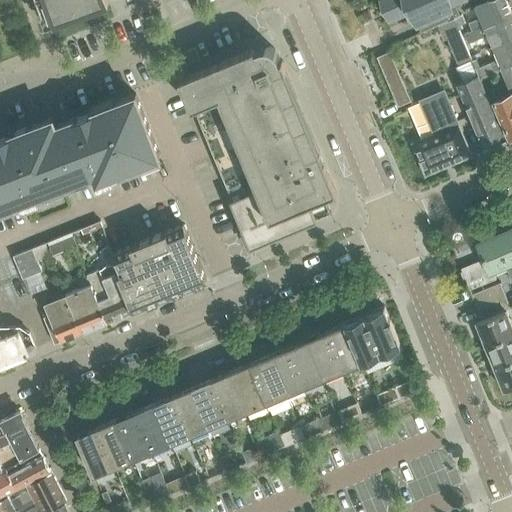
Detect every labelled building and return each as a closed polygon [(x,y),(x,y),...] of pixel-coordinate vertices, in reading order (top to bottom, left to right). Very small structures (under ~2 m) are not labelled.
[(37,0),(47,24),(109,2),(107,0),(37,0)] [(382,0),(390,19),(412,9),(416,19),(433,12),(439,25),(454,18),(461,15),(457,6),(462,4),(460,0),(382,0)] [(469,22),(473,30),(486,25),(511,13),(511,10),(507,0),(485,0),(475,5),(480,18),(469,22)] [(487,34),(492,46),(511,38),(511,13),(486,25),(473,30),(476,39),(487,34)] [(461,15),(454,18),(459,29),(463,27),(461,24),(466,22),(462,15),(461,15)] [(454,18),(439,25),(445,39),(447,38),(458,63),(471,58),(459,29),(454,18)] [(511,63),(511,62),(511,38),(492,46),(497,58),(476,67),(480,75),(480,76),(501,67),(511,63)] [(183,78),(215,157),(252,244),(331,211),(323,192),(334,187),(278,52),(275,48),(271,45),(266,44),(261,45),(183,78)] [(195,45),(185,49),(190,61),(200,57),(195,45)] [(511,65),(511,63),(501,67),(501,68),(501,69),(510,92),(493,99),(510,138),(511,136),(511,65)] [(397,67),(384,73),(392,92),(405,87),(397,67)] [(507,139),(480,76),(480,75),(457,84),(484,148),(507,139)] [(413,105),(413,106),(423,102),(436,134),(414,143),(427,172),(471,154),(444,91),(413,105)] [(0,208),(25,199),(26,202),(38,197),(37,194),(97,171),(101,182),(113,177),(112,174),(160,157),(160,156),(161,155),(137,94),(58,124),(55,117),(0,137),(0,208)] [(99,218),(90,221),(80,225),(83,234),(102,226),(99,218)] [(183,224),(112,252),(120,273),(117,275),(131,311),(205,281),(183,224)] [(485,260),(461,270),(469,289),(497,277),(494,271),(511,263),(511,237),(508,228),(477,241),(485,260)] [(76,246),(71,232),(47,242),(53,256),(76,246)] [(45,242),(32,248),(38,260),(50,255),(45,242)] [(32,248),(14,255),(23,277),(41,270),(38,260),(32,248)] [(87,272),(88,275),(106,322),(131,312),(117,275),(120,273),(115,261),(87,272)] [(83,287),(66,294),(73,311),(70,312),(72,317),(75,316),(81,332),(106,322),(88,275),(80,278),(83,287)] [(470,294),(480,318),(503,309),(504,310),(509,308),(499,282),(470,294)] [(54,343),(81,332),(75,316),(72,317),(70,312),(73,311),(66,294),(45,302),(50,313),(43,316),(54,343)] [(381,304),(364,312),(385,363),(403,356),(381,304)] [(474,320),(493,365),(511,357),(511,330),(504,310),(503,309),(480,318),(474,320)] [(344,320),(361,360),(366,371),(385,363),(364,312),(344,320)] [(344,320),(325,328),(342,368),(361,360),(344,320)] [(0,325),(0,364),(28,353),(27,352),(36,349),(29,331),(19,325),(0,325)] [(325,328),(306,336),(323,376),(342,368),(325,328)] [(306,336),(287,344),(304,384),(323,376),(306,336)] [(287,344),(268,352),(285,392),(304,384),(287,344)] [(268,352),(249,360),(266,400),(270,411),(290,403),(285,392),(268,352)] [(511,357),(493,365),(502,388),(511,384),(511,357)] [(249,360),(230,369),(247,408),(266,400),(249,360)] [(230,369),(211,377),(228,417),(247,408),(230,369)] [(211,377),(192,385),(209,425),(228,417),(211,377)] [(399,396),(420,388),(415,377),(395,385),(399,396)] [(192,385),(173,393),(190,433),(209,425),(192,385)] [(399,396),(395,385),(375,394),(376,396),(380,405),(399,396)] [(173,393),(154,401),(171,441),(190,433),(173,393)] [(376,396),(368,399),(372,408),(380,405),(376,396)] [(154,401),(135,409),(152,449),(171,441),(154,401)] [(337,410),(342,421),(361,413),(356,402),(337,410)] [(135,409),(116,417),(133,457),(152,449),(135,409)] [(0,419),(0,496),(26,483),(40,511),(45,511),(64,502),(66,500),(20,410),(0,419)] [(337,410),(318,417),(323,429),(342,422),(337,410)] [(116,417),(97,425),(113,465),(133,457),(116,417)] [(318,417),(299,425),(304,437),(323,429),(318,417)] [(93,474),(113,465),(97,425),(77,434),(93,474)] [(285,445),(304,437),(299,425),(280,433),(285,445)] [(278,430),(260,437),(267,453),(285,445),(280,433),(278,430)] [(249,448),(242,451),(246,461),(258,456),(255,451),(249,448)] [(229,457),(223,459),(227,469),(238,465),(235,459),(229,457)] [(196,469),(185,474),(189,485),(201,480),(196,469)] [(161,471),(142,479),(151,501),(171,493),(166,482),(164,478),(161,471)] [(185,474),(166,482),(171,493),(181,489),(189,485),(185,474)] [(0,496),(0,498),(9,494),(11,499),(18,496),(24,507),(17,510),(18,511),(68,511),(64,502),(45,511),(40,511),(26,483),(0,496)] [(9,494),(0,498),(0,511),(18,511),(17,510),(24,507),(18,496),(11,499),(9,494)] [(128,498),(108,507),(109,511),(126,511),(133,509),(128,498)]
